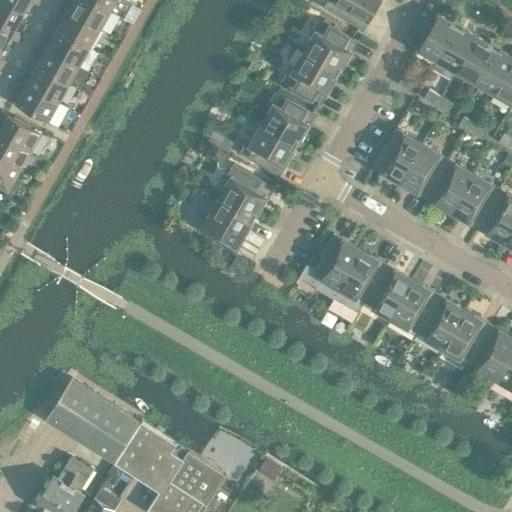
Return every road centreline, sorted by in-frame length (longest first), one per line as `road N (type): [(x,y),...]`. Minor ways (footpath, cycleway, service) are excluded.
road 1 (residential): [(511,288),(320,178)]
road 2 (residential): [(320,178),(425,0)]
